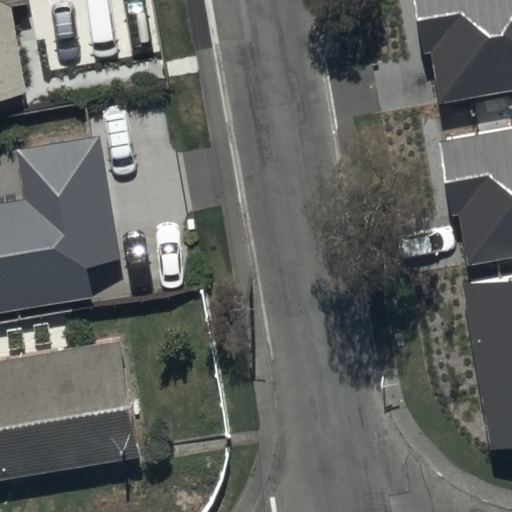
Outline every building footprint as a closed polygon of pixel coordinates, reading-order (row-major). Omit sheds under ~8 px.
[(0,0),(0,88),(24,85),(11,0),(0,0)] [(511,0),(418,0),(437,104),(511,89),(511,0)] [(511,128),(445,141),(468,265),(511,257),(511,128)] [(25,200),(0,203),(0,313),(93,298),(86,264),(122,258),(98,137),(15,151),(25,200)] [(511,276),(462,286),(492,444),(511,440),(511,276)] [(118,318),(0,337),(0,461),(138,438),(118,318)]
